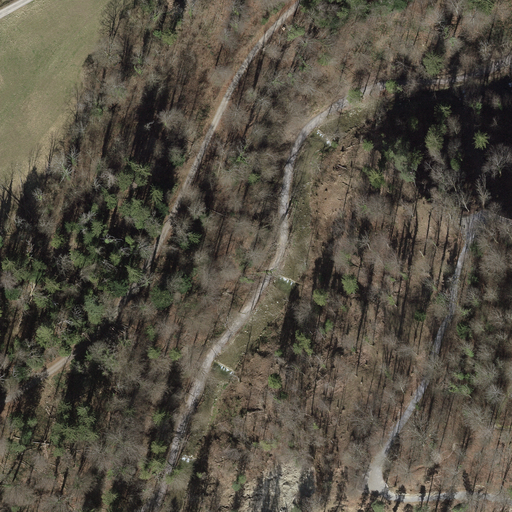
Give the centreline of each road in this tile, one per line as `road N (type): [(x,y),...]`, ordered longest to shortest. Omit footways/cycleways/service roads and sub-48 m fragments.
road 1 (track): [(302,0),(227,96),(161,236),(110,315),(0,410)]
road 2 (track): [(511,501),(466,493),(409,503),(382,493),(373,480),(377,457),(428,372),(458,263),(493,218)]
